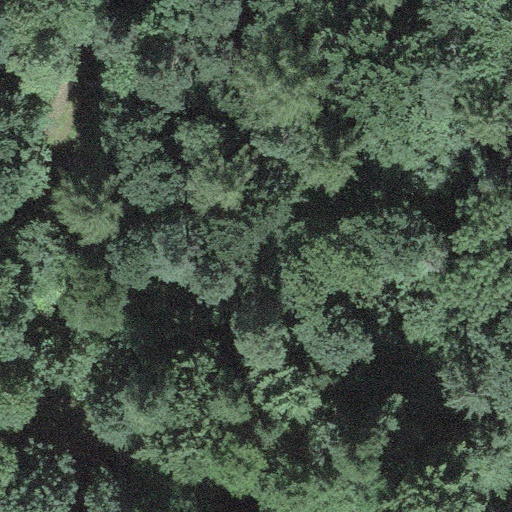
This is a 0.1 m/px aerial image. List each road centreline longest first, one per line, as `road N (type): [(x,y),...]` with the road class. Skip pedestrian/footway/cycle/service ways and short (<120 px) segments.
road 1 (track): [(0,429),(412,511)]
road 2 (track): [(0,215),(57,177),(103,79),(104,0)]
